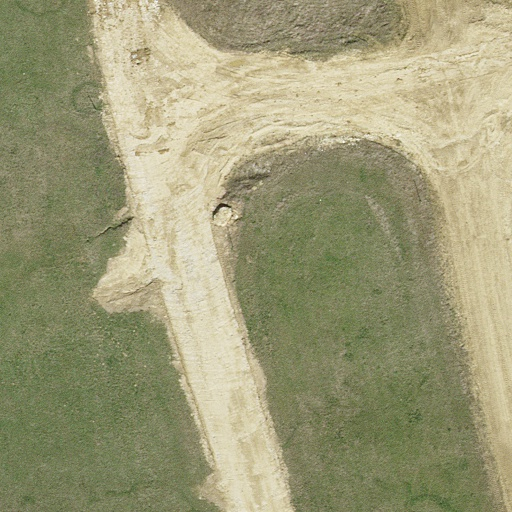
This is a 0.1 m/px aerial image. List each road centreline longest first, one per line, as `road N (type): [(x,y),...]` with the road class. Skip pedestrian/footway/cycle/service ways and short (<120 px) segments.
road 1 (track): [(256,511),(146,123)]
road 2 (track): [(146,123),(459,84),(511,68)]
road 3 (track): [(511,378),(459,84)]
road 4 (track): [(146,123),(117,0)]
